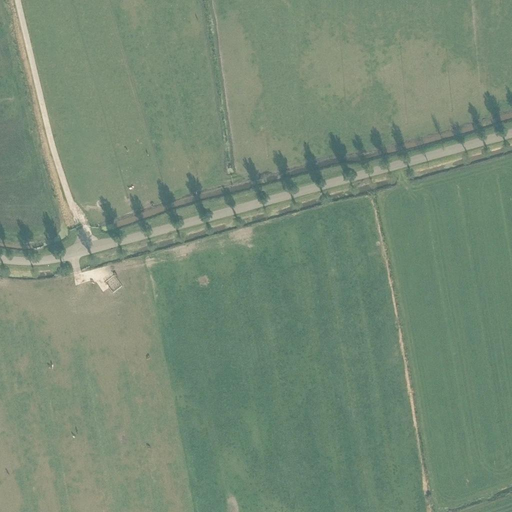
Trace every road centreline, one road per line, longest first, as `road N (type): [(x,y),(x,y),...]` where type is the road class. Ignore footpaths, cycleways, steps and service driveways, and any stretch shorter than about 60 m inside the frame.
road 1 (unclassified): [(0,258),(53,259),(511,133)]
road 2 (track): [(86,250),(16,0)]
